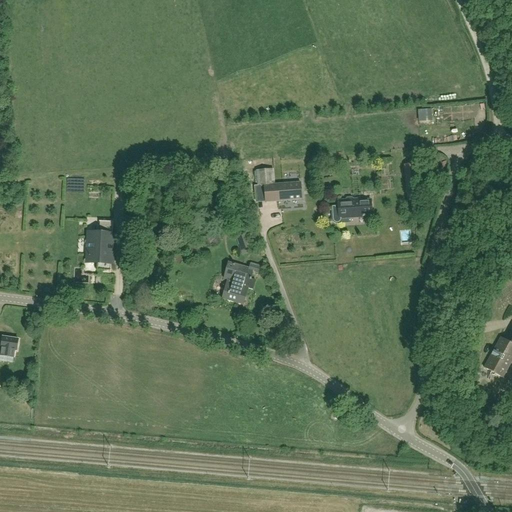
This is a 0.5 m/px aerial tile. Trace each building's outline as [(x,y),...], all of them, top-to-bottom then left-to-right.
[(408,201),(418,200),(417,192),(415,164),(405,165),(407,185),(408,201)] [(302,200),(301,183),(275,185),(274,170),(259,171),(259,170),(248,171),(249,187),(258,186),(259,203),(302,200)] [(373,216),(372,204),(372,200),(363,200),(363,199),(338,201),(338,206),(332,207),(333,220),(334,221),(334,222),(335,222),(336,223),(337,223),(338,223),(339,223),(339,222),(340,222),(340,221),(341,221),(341,220),(341,219),(364,218),(364,216),(373,216)] [(328,214),(327,205),(317,206),(318,215),(328,214)] [(113,222),(99,221),(99,233),(90,233),(90,243),(92,243),(91,250),(89,250),(89,263),(97,263),(97,270),(111,271),(112,250),(113,250),(113,246),(112,246),(113,222)] [(253,246),(248,233),(236,237),(241,251),(253,246)] [(223,280),(227,281),(222,299),(228,301),(233,303),(233,302),(244,305),(248,289),(253,290),(256,280),(251,279),(253,273),(261,275),(263,267),(250,264),(249,268),(228,262),(223,280)] [(17,351),(19,341),(3,338),(2,342),(0,341),(0,356),(14,359),(15,351),(17,351)] [(511,342),(511,343),(501,338),(484,368),(503,378),(511,361),(511,342)]
